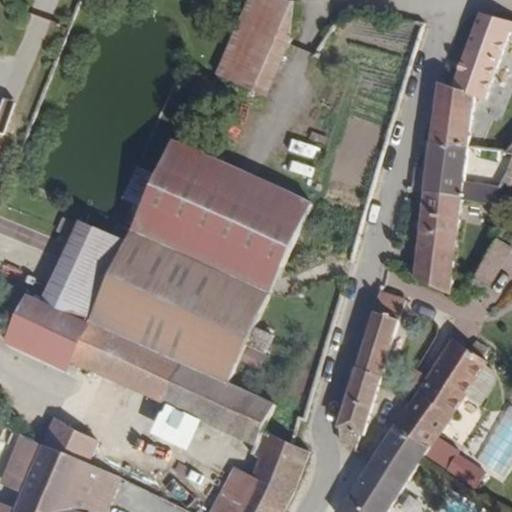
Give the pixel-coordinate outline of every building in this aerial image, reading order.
[(243,0),(217,72),(256,86),(290,2),(279,0),(243,0)] [(473,94),(479,94),(511,20),(511,13),(477,6),(443,87),(431,83),(424,142),(467,155),(473,94)] [(492,191),(464,182),(467,155),(424,142),(422,165),(410,161),(406,186),(419,189),(460,201),(485,209),(492,191)] [(511,169),(511,142),(502,166),(511,169)] [(96,327),(236,386),(310,202),(172,144),(130,245),(69,221),(36,300),(18,343),(80,368),(96,327)] [(409,270),(450,289),(460,201),(419,189),(409,270)] [(475,262),(490,273),(503,252),(489,241),(475,262)] [(23,268),(28,258),(5,248),(0,258),(23,268)] [(460,282),(475,294),(490,273),(475,262),(460,282)] [(344,453),(366,460),(405,300),(375,292),(343,432),(344,453)] [(394,430),(425,448),(467,379),(480,358),(486,347),(488,344),(481,340),(487,331),(475,323),(469,332),(461,328),(450,336),(394,430)] [(277,403),(236,386),(96,327),(80,368),(245,436),(240,446),(269,459),(260,478),(239,469),(211,511),(279,511),(307,449),(289,441),(267,431),(277,403)] [(486,347),(480,358),(467,379),(486,390),(490,383),(488,381),(498,365),(493,351),(486,347)] [(79,462),(87,439),(54,423),(46,444),(79,462)] [(386,511),(395,498),(415,466),(420,458),(425,448),(394,430),(368,473),(354,496),(380,511),(386,511)] [(92,511),(102,511),(116,480),(79,462),(46,444),(27,434),(5,482),(25,490),(19,506),(0,499),(0,511),(91,511),(92,511)] [(474,488),(480,475),(453,458),(446,470),(474,488)] [(380,511),(354,496),(344,511),(380,511)]
